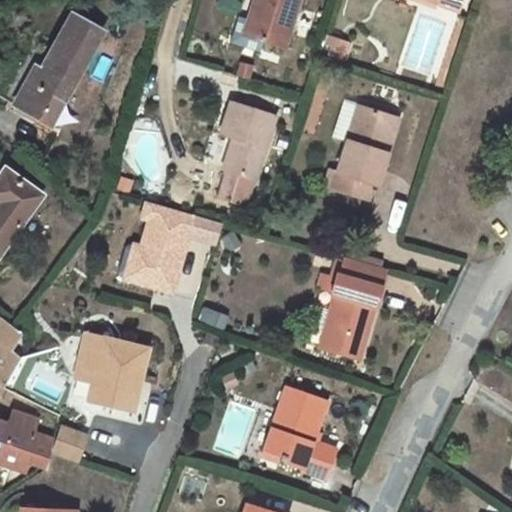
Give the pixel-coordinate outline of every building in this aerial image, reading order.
[(265,4),(256,0),(244,36),(254,38),(265,4)] [(255,0),(256,0),(265,4),(254,38),(284,48),(286,48),(300,0),(255,0)] [(422,0),(459,13),(462,0),(422,0)] [(54,95),(65,102),(104,31),(71,14),(50,52),(41,69),(34,66),(14,104),(41,118),(54,95)] [(41,118),(53,125),(65,102),(54,95),(41,118)] [(276,117),(231,103),(222,134),(233,138),(223,171),(225,172),(218,197),(243,206),(243,204),(244,203),(245,204),(253,179),(255,180),(276,117)] [(364,108),(359,107),(349,141),(354,143),(364,108)] [(338,175),(375,186),(378,187),(400,119),(364,108),(354,143),(349,141),(338,175)] [(0,255),(41,196),(5,171),(0,177),(0,255)] [(334,189),(369,201),(375,186),(338,175),(334,189)] [(133,182),(120,178),(116,188),(131,192),(133,182)] [(196,214),(148,200),(143,217),(151,219),(133,279),(175,291),(196,214)] [(133,279),(151,219),(143,217),(126,277),(133,279)] [(360,359),(386,269),(382,268),(346,257),(339,280),(336,292),(321,348),(360,359)] [(319,287),(336,292),(339,280),(323,276),(319,287)] [(21,334),(18,331),(0,316),(0,327),(18,343),(21,345),(25,340),(19,336),(21,334)] [(0,385),(3,387),(5,383),(14,350),(14,347),(16,344),(18,343),(0,327),(0,385)] [(220,338),(206,333),(202,344),(216,348),(220,338)] [(148,351),(87,335),(76,380),(90,383),(87,399),(135,411),(148,351)] [(234,345),(220,352),(223,358),(237,351),(234,345)] [(14,350),(5,383),(20,359),(23,356),(14,350)] [(234,375),(224,380),(228,389),(238,384),(234,375)] [(285,459),(284,463),(306,471),(304,473),(327,481),(338,452),(316,444),(329,405),(287,390),(266,451),(285,459)] [(48,468),(53,453),(46,451),(50,440),(34,435),(39,423),(14,414),(9,426),(0,423),(0,463),(27,472),(30,463),(48,468)] [(63,426),(53,453),(79,462),(89,435),(63,426)] [(266,451),(264,456),(284,463),(285,459),(266,451)]
